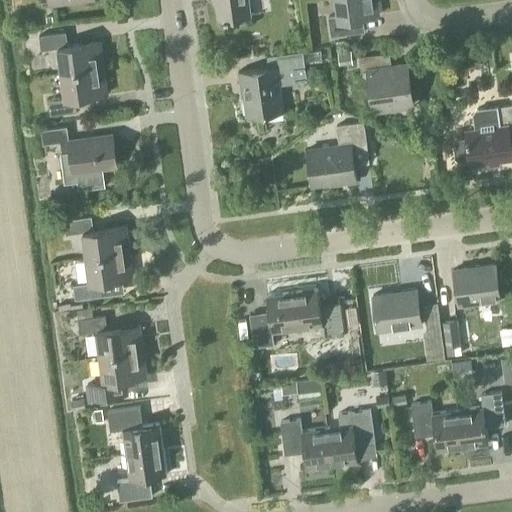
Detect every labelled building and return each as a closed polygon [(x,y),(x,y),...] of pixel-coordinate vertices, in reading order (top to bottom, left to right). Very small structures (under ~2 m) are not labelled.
[(215,0),(218,20),(250,15),(247,0),(215,0)] [(362,19),(378,17),(375,0),(335,0),(338,17),(329,18),(332,36),(364,32),(362,19)] [(61,74),(103,68),(100,43),(68,48),(66,34),(39,38),(41,51),(57,49),(61,74)] [(353,64),(351,50),(337,52),(339,65),(353,64)] [(278,81),(304,78),(300,51),(266,56),(268,68),(239,72),(241,87),(243,87),(247,116),(282,111),(278,81)] [(376,111),(412,106),(407,63),(393,65),(392,52),(361,56),(363,71),(370,70),(376,111)] [(75,98),(107,94),(103,68),(61,74),(64,99),(49,102),(51,115),(77,112),(75,98)] [(498,159),(511,157),(511,156),(509,136),(511,135),(511,104),(476,110),(473,113),(476,130),(466,132),(467,139),(456,140),(454,144),(456,158),(459,160),(470,159),(471,163),(490,160),(491,165),(499,163),(498,159)] [(340,146),(307,151),(311,186),(341,182),(341,184),(356,182),(354,165),(369,163),(363,121),(337,125),(340,146)] [(106,186),(103,168),(117,166),(112,135),(70,142),(67,127),(42,131),(44,145),(60,143),(62,153),(61,153),(65,184),(78,182),(79,190),(106,186)] [(272,164),(261,165),(259,167),(260,178),(262,179),(273,178),(272,164)] [(86,258),(128,252),(124,227),(94,231),(92,217),(65,221),(68,235),(83,233),(86,258)] [(100,282),(132,278),(128,252),(86,258),(90,284),(74,287),(76,300),(102,296),(100,282)] [(459,305),(500,299),(495,264),(454,269),(459,305)] [(322,337),(342,334),(337,302),(318,304),(316,289),(292,292),(297,329),(321,326),(322,337)] [(378,330),(422,324),(417,289),(373,295),(378,330)] [(271,333),(297,329),(292,292),(266,296),(268,312),(249,314),(253,347),(273,344),(271,333)] [(101,357),(141,352),(138,326),(107,330),(105,317),(105,315),(93,316),(92,307),(77,309),(78,318),(80,333),(97,331),(97,332),(101,357)] [(461,345),(457,319),(442,321),(445,347),(461,345)] [(127,380),(145,377),(141,352),(101,357),(104,383),(87,385),(90,399),(129,394),(127,380)] [(511,381),(511,356),(500,358),(504,383),(511,381)] [(371,370),(373,385),(387,383),(386,369),(371,370)] [(299,400),(322,398),(320,379),(296,382),(281,383),(283,394),(298,392),(299,400)] [(486,427),(505,424),(501,392),(481,394),(482,406),(457,410),(462,447),(488,444),(486,427)] [(393,396),(394,405),(407,403),(406,394),(393,396)] [(388,396),(376,397),(377,407),(389,406),(388,396)] [(73,408),(85,407),(84,397),(72,399),(73,408)] [(462,447),(457,410),(432,413),(431,401),(411,404),(415,436),(434,434),(436,451),(462,447)] [(124,455),(162,449),(158,423),(141,426),(138,407),(107,411),(110,431),(121,429),(124,455)] [(103,421),(102,409),(89,411),(90,423),(103,421)] [(355,445),(374,442),(370,409),(338,414),(339,426),(327,427),(332,465),(357,462),(355,445)] [(332,465),(327,427),(302,431),(300,419),(280,422),(284,454),(304,452),(306,468),(332,465)] [(149,477),(166,475),(162,449),(124,455),(128,480),(116,482),(119,501),(152,496),(149,477)]
